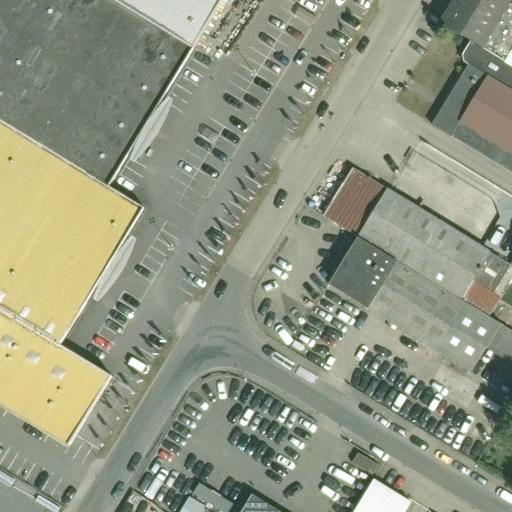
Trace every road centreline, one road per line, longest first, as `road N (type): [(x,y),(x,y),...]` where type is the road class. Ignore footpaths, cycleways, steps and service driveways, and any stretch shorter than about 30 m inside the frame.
road 1 (residential): [(411,0),(212,326)]
road 2 (residential): [(212,326),(511,511)]
road 3 (residential): [(212,326),(100,511)]
